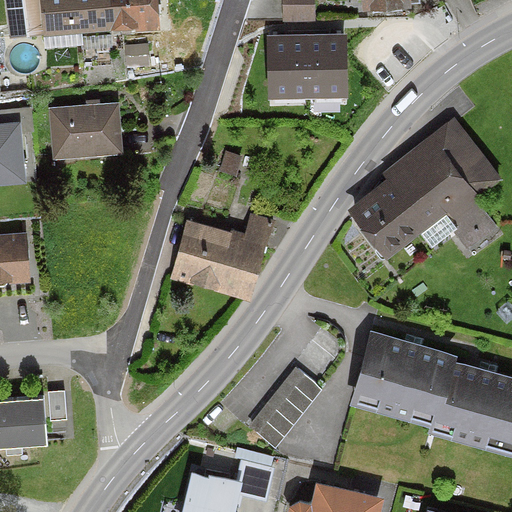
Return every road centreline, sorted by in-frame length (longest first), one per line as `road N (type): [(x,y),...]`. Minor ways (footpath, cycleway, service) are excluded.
road 1 (tertiary): [(130,451),(262,314),(432,76),(511,29)]
road 2 (residential): [(236,0),(118,362)]
